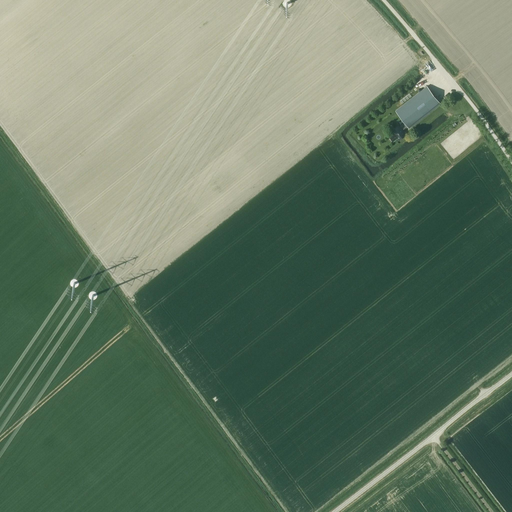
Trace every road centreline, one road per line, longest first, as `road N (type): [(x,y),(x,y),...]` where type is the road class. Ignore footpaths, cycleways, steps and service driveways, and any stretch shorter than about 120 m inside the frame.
road 1 (unclassified): [(334,511),(511,373)]
road 2 (unclassified): [(511,162),(382,0)]
